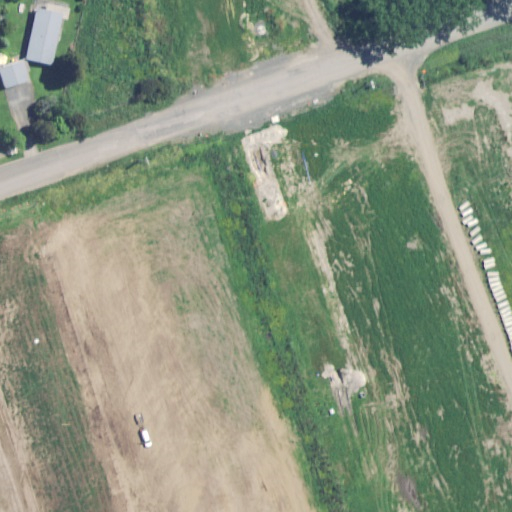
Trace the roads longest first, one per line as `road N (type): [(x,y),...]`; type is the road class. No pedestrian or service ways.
road 1 (secondary): [(255,0),(457,511)]
road 2 (secondary): [(391,511),(192,0)]
road 3 (residential): [(0,182),(511,9)]
